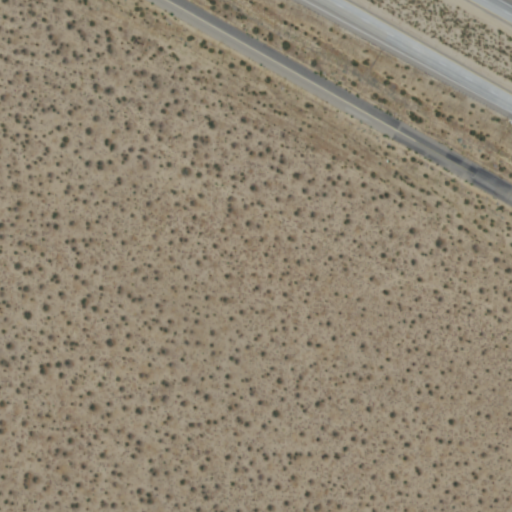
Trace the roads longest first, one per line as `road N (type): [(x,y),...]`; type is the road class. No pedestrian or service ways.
road 1 (residential): [(167,0),(511,195)]
road 2 (motorway): [(339,0),(511,100)]
